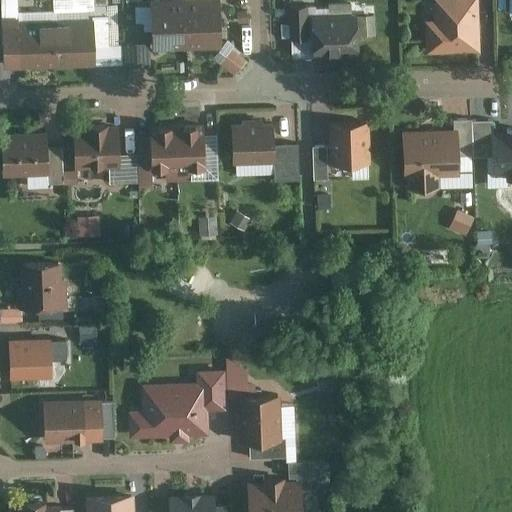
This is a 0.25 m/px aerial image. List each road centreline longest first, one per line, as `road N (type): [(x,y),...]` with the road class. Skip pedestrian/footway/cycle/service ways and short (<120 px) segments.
road 1 (residential): [(260,90),(0,97)]
road 2 (residential): [(511,84),(260,90)]
road 3 (residential): [(0,470),(212,462)]
